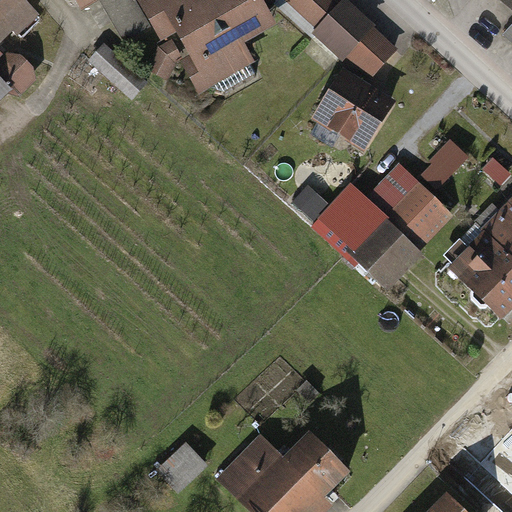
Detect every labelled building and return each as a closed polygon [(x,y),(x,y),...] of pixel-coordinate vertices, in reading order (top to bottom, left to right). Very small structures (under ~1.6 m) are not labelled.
[(0,0),(0,52),(44,10),(34,0),(0,0)] [(278,20),(266,0),(151,0),(169,31),(184,22),(201,51),(191,57),(208,87),(261,56),(249,37),(278,20)] [(290,0),(320,27),(341,4),(337,0),(290,0)] [(400,44),(351,0),(344,0),(341,4),(320,27),(316,32),(342,56),(345,53),(371,76),(400,44)] [(119,20),(130,39),(156,24),(145,5),(119,20)] [(108,47),(94,64),(139,103),(153,86),(108,47)] [(181,57),(162,49),(153,69),(173,77),(181,57)] [(0,66),(0,90),(12,79),(0,66)] [(401,102),(350,70),(319,118),(370,150),(401,102)] [(441,188),(472,155),(454,138),(423,172),(441,188)] [(454,214),(419,185),(376,235),(362,223),(346,242),(401,289),(431,254),(425,249),(454,214)] [(511,210),(500,223),(511,234),(511,210)] [(511,318),(511,234),(500,223),(457,268),(511,319),(511,318)] [(511,415),(480,449),(511,480),(511,415)] [(309,511),(322,499),(288,466),(256,436),(217,477),(253,511),(309,511)] [(288,466),(322,499),(350,470),(316,437),(288,466)] [(211,462),(190,439),(160,467),(181,490),(211,462)] [(468,511),(450,495),(433,511),(468,511)]
